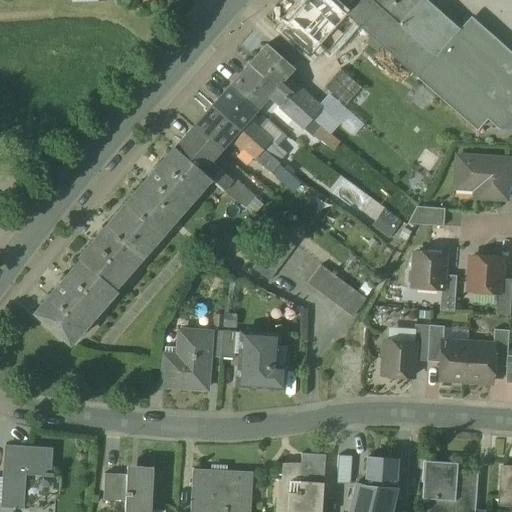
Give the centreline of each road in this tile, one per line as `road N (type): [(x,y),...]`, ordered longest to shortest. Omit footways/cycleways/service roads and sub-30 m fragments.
road 1 (residential): [(511,416),(365,408),(204,421),(0,395)]
road 2 (residential): [(0,284),(232,0)]
